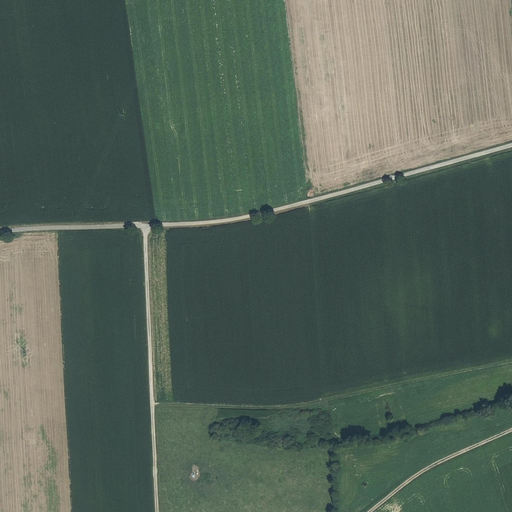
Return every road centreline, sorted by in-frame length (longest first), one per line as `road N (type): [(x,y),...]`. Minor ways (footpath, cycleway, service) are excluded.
road 1 (track): [(0,234),(248,216),(511,145)]
road 2 (track): [(157,511),(144,224)]
road 3 (track): [(367,511),(434,463),(511,429)]
